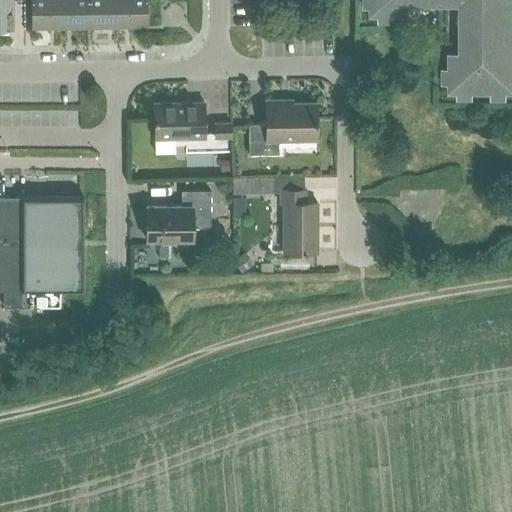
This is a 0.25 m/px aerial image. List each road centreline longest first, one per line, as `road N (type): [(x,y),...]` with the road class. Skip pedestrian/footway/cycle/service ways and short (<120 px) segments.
road 1 (track): [(0,417),(317,320),(511,282)]
road 2 (residential): [(32,329),(103,325),(115,308),(114,72)]
road 3 (residential): [(364,248),(347,216),(347,91),(339,74),(323,66),(220,67)]
